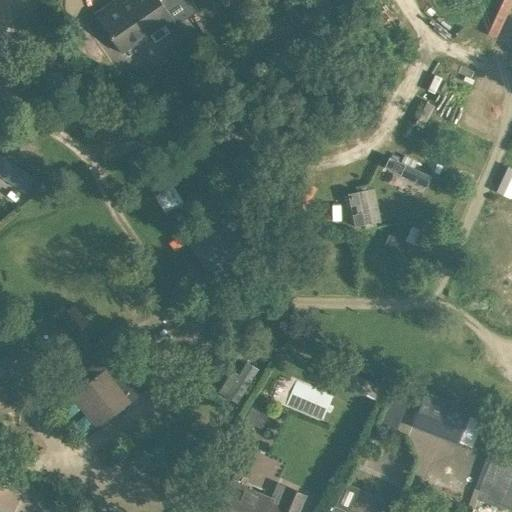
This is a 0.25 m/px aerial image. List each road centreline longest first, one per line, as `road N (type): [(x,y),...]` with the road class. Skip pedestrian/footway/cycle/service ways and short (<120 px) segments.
road 1 (track): [(511,109),(430,301),(244,305),(207,339),(83,178),(79,158)]
road 2 (track): [(408,0),(420,18),(416,87),(404,124),(363,159),(310,168),(272,143),(217,133),(155,134),(79,158),(6,102)]
